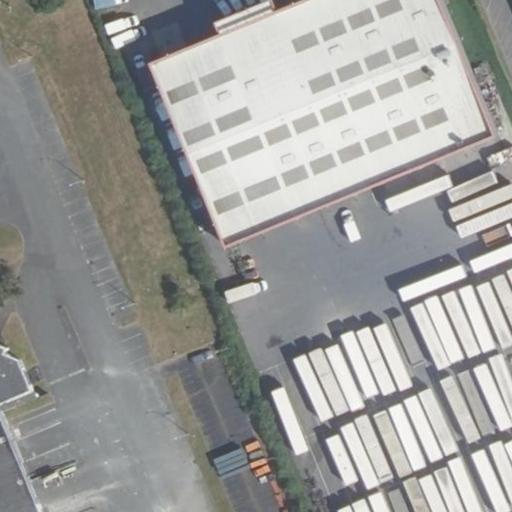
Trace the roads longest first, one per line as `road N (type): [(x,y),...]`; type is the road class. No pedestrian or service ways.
road 1 (unknown): [(112,14),(180,188),(241,280),(275,288),(488,200)]
road 2 (unknown): [(0,131),(150,511)]
